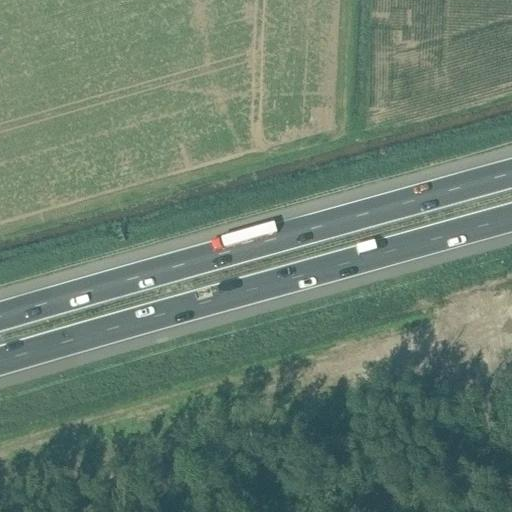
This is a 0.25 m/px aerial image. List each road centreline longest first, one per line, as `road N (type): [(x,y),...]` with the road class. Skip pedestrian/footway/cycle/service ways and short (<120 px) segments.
road 1 (motorway): [(0,364),(511,219)]
road 2 (motorway): [(511,171),(0,316)]
